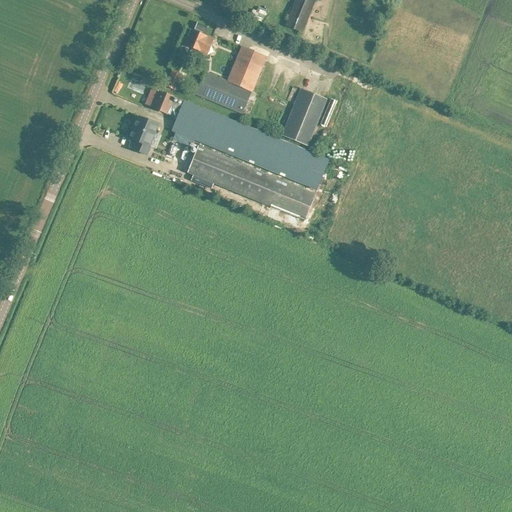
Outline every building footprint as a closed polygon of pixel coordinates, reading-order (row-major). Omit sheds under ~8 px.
[(294,0),(285,25),(302,32),(314,0),(294,0)] [(207,55),(214,39),(191,30),(187,38),(185,37),(182,44),(192,49),(191,53),(200,57),(201,52),(207,55)] [(250,93),(267,55),(247,47),(233,81),(205,70),(195,93),(242,113),(250,93)] [(177,82),(180,74),(172,71),(169,80),(177,82)] [(282,136),(309,146),(327,99),(300,89),(282,136)] [(153,108),(166,113),(173,96),(160,91),(153,108)] [(266,216),(305,232),(310,221),(312,222),(327,185),(328,185),(330,180),(325,178),(326,176),(322,174),(329,158),(183,99),(171,130),(175,131),(165,156),(184,164),(191,146),(197,148),(187,172),(270,205),(266,216)] [(148,146),(157,124),(139,117),(130,139),(136,142),(132,149),(146,155),(150,147),(148,146)]
